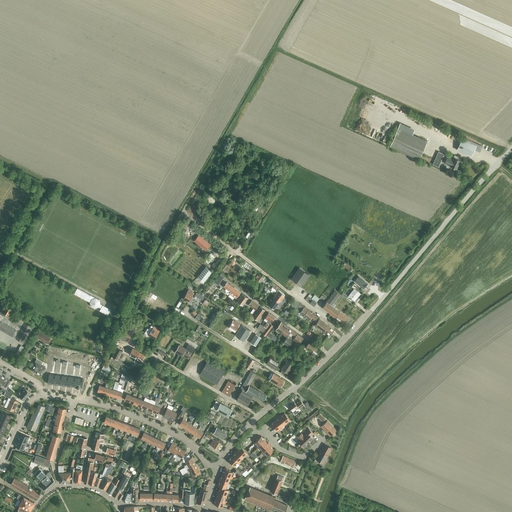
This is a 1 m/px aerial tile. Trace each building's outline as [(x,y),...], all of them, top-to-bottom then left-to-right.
[(390,146),(419,159),(427,140),(399,128),(390,146)] [(462,138),(457,149),(471,156),(474,149),(476,150),(476,148),(480,150),(482,145),(467,139),(466,140),(462,138)] [(433,164),(435,165),(437,160),(441,161),(444,154),(438,151),(435,159),(433,164)] [(461,160),(460,160),(461,158),(454,154),(452,159),(447,157),(444,163),(450,165),(449,166),(457,169),(461,160)] [(205,249),(210,244),(198,235),(194,240),(205,249)] [(218,252),(211,262),(217,266),(223,256),(218,252)] [(206,266),(197,277),(203,282),(212,271),(206,266)] [(306,279),(307,280),(310,275),(299,267),(291,279),(301,286),(306,279)] [(260,273),(254,281),(258,284),(259,283),(262,286),(263,285),(262,284),(263,283),(263,284),(264,282),(261,280),(264,276),(260,273)] [(359,276),(355,281),(363,288),(367,283),(359,276)] [(227,282),(223,286),(231,291),(229,293),(236,298),(240,292),(227,282)] [(266,287),(261,293),(262,296),(264,294),(265,294),(268,292),(266,291),(268,289),(269,289),(271,288),(272,289),(271,290),(274,293),(276,291),(279,288),(271,282),(268,286),(267,287),(266,287)] [(343,292),(342,294),(346,298),(347,297),(349,299),(351,300),(352,298),(354,300),(360,293),(357,291),(360,288),(354,283),(352,286),(354,288),(348,296),(343,292)] [(96,298),(91,299),(89,298),(91,295),(77,288),(74,293),(90,302),(91,306),(95,308),(99,307),(101,308),(99,310),(108,315),(111,309),(100,304),(99,300),(96,298)] [(183,298),(188,302),(194,293),(188,290),(183,298)] [(273,298),(269,304),(274,309),(285,294),(279,290),(273,298)] [(340,312),(334,308),(337,305),(334,303),(340,295),(335,291),(322,307),(342,323),(346,317),(340,312)] [(242,293),(237,300),(243,305),(248,297),(242,293)] [(309,294),(305,299),(314,306),(319,298),(314,294),(313,297),(309,294)] [(251,300),(248,304),(253,308),(250,312),(252,313),(255,310),(259,305),(251,300)] [(319,318),(299,303),(293,312),(297,315),(295,318),(309,330),(314,324),(319,318)] [(0,319),(5,323),(8,317),(5,315),(8,310),(0,304),(0,319)] [(259,306),(252,316),(257,320),(265,310),(260,306),(259,306)] [(274,317),(268,313),(264,318),(267,320),(266,322),(269,324),(274,317)] [(0,319),(0,328),(12,335),(12,334),(16,337),(22,341),(31,325),(25,322),(26,321),(16,316),(13,321),(12,321),(8,318),(8,317),(5,323),(0,319)] [(319,318),(314,324),(314,325),(323,332),(324,331),(330,335),(334,329),(319,317),(319,318)] [(228,327),(235,331),(240,324),(233,320),(228,327)] [(281,333),(286,326),(281,322),(276,329),(281,333)] [(270,323),(266,328),(262,333),(265,335),(264,335),(265,333),(266,334),(273,326),(273,325),(270,323)] [(260,324),(257,328),(260,330),(263,332),(266,328),(260,324)] [(148,335),(154,338),(159,330),(151,325),(149,329),(151,330),(148,335)] [(235,335),(243,340),(250,330),(242,325),(235,335)] [(286,337),(292,330),(286,326),(281,333),(286,337)] [(123,329),(120,334),(129,340),(132,334),(123,329)] [(292,330),(286,337),(282,342),(288,346),(291,341),(293,342),(294,342),(295,341),(299,344),(303,338),(292,330)] [(36,336),(47,343),(50,338),(39,331),(36,336)] [(256,334),(250,342),(251,343),(255,345),(261,337),(256,334)] [(316,354),(320,350),(309,341),(305,347),(311,351),(312,351),(313,351),(311,353),(315,356),(316,354)] [(109,360),(115,363),(122,350),(121,350),(123,346),(117,342),(115,346),(116,347),(109,360)] [(182,355),(188,359),(195,347),(188,343),(185,348),(179,344),(174,352),(181,356),(182,355)] [(15,353),(19,355),(24,347),(21,345),(15,353)] [(129,354),(141,360),(145,354),(132,347),(129,354)] [(266,363),(275,369),(279,363),(270,357),(266,363)] [(245,366),(249,369),(254,361),(250,358),(245,366)] [(280,372),(286,376),(287,373),(294,363),(288,358),(281,368),(282,369),(280,372)] [(40,364),(41,362),(36,359),(35,361),(31,369),(41,375),(46,367),(40,364)] [(199,374),(216,384),(225,371),(207,360),(199,374)] [(100,372),(107,376),(109,373),(108,372),(111,367),(104,364),(100,372)] [(259,398),(263,400),(266,395),(249,385),(256,374),(250,371),(240,388),(242,389),(236,400),(246,406),(252,395),(258,399),(259,398)] [(273,373),(269,380),(275,384),(275,383),(280,386),(284,380),(273,373)] [(49,374),(47,383),(54,384),(56,375),(49,374)] [(76,377),(75,387),(82,388),(83,378),(76,377)] [(221,392),(228,396),(235,385),(228,380),(221,392)] [(115,396),(119,383),(119,382),(115,381),(113,389),(111,388),(109,394),(115,396)] [(109,394),(111,388),(111,386),(106,384),(105,386),(103,393),(109,394)] [(118,384),(115,396),(121,398),(123,389),(121,388),(122,385),(118,384)] [(28,388),(27,390),(24,387),(21,391),(20,390),(18,393),(19,395),(24,399),(31,391),(28,388)] [(130,402),(132,396),(127,393),(124,399),(130,402)] [(135,404),(138,398),(132,396),(130,402),(135,404)] [(7,407),(13,410),(18,401),(11,398),(7,407)] [(141,406),(144,400),(138,398),(135,404),(141,406)] [(147,408),(149,402),(144,400),(141,406),(147,408)] [(155,405),(152,411),(158,413),(160,407),(162,404),(158,403),(158,402),(156,401),(155,405)] [(300,410),(299,408),(304,404),(301,401),(296,404),(294,402),(288,406),(293,412),(295,414),(300,410)] [(312,407),(307,401),(304,403),(310,411),(313,409),(312,407)] [(152,411),(155,405),(149,402),(147,408),(152,411)] [(216,410),(227,416),(231,409),(220,403),(216,410)] [(31,419),(27,427),(34,430),(38,422),(41,414),(45,406),(39,404),(36,412),(35,414),(33,413),(31,419)] [(168,406),(163,416),(168,418),(172,410),(173,407),(168,404),(168,406)] [(59,407),(57,417),(64,418),(66,409),(59,407)] [(172,410),(168,418),(173,420),(177,412),(172,410)] [(0,418),(8,422),(11,415),(2,411),(0,415),(0,418)] [(279,417),(285,424),(290,420),(284,413),(279,417)] [(110,424),(112,418),(106,416),(104,422),(110,424)] [(57,417),(55,426),(62,428),(64,418),(57,417)] [(279,417),(275,420),(280,427),(281,427),(285,424),(279,417)] [(184,427),(188,422),(183,418),(179,424),(184,427)] [(274,421),(270,424),(271,426),(272,428),(275,431),(279,429),(280,431),(282,429),(281,427),(280,427),(275,420),(274,421)] [(321,426),(330,435),(336,430),(327,420),(321,426)] [(189,430),(193,425),(188,422),(184,427),(189,430)] [(194,434),(198,428),(193,425),(189,430),(194,434)] [(134,426),(132,432),(138,435),(140,429),(134,426)] [(222,429),(222,430),(214,426),(211,432),(223,439),(227,433),(225,432),(226,431),(222,429)] [(304,447),(313,438),(311,435),(313,433),(308,427),(305,430),(307,432),(303,435),(301,433),(298,436),(300,439),(297,441),(304,447)] [(198,428),(194,434),(199,437),(203,432),(198,428)] [(52,429),(50,436),(59,439),(61,432),(52,429)] [(100,442),(102,443),(104,434),(96,432),(94,436),(91,448),(98,450),(100,442)] [(146,440),(149,435),(144,432),(141,438),(146,440)] [(20,433),(17,439),(26,443),(29,437),(20,433)] [(208,434),(206,436),(210,438),(211,438),(213,439),(210,445),(217,449),(221,442),(214,438),(214,437),(208,434)] [(152,443),(155,437),(149,435),(146,440),(152,443)] [(50,436),(48,443),(57,446),(59,439),(50,436)] [(258,446),(265,440),(261,436),(254,442),(257,445),(258,446)] [(78,446),(79,447),(85,448),(87,441),(87,438),(81,437),(78,446)] [(157,446),(160,440),(155,437),(152,443),(157,446)] [(17,439),(15,446),(23,450),(26,443),(17,439)] [(160,440),(157,446),(163,449),(166,443),(160,440)] [(262,451),(269,445),(265,440),(258,446),(257,445),(255,447),(257,449),(259,447),(262,451)] [(48,443),(46,449),(55,452),(57,446),(48,443)] [(124,452),(129,454),(133,445),(128,443),(124,452)] [(169,463),(178,447),(172,443),(169,448),(167,447),(165,451),(166,452),(168,450),(172,452),(169,458),(172,459),(169,463)] [(328,455),(327,454),(331,447),(325,444),(321,451),(320,450),(315,458),(323,463),(328,455)] [(269,445),(262,451),(267,456),(273,449),(269,445)] [(236,451),(243,457),(247,453),(241,446),(236,451)] [(172,459),(169,463),(171,464),(172,463),(174,460),(175,458),(177,455),(181,457),(182,457),(183,459),(189,454),(188,454),(186,452),(185,451),(178,447),(172,459)] [(257,458),(260,456),(254,448),(251,451),(257,458)] [(46,449),(44,456),(53,459),(55,452),(46,449)] [(106,454),(118,457),(119,454),(114,452),(115,451),(107,449),(106,454)] [(236,451),(232,455),(239,461),(243,457),(236,451)] [(95,458),(95,459),(100,460),(99,463),(101,463),(103,456),(96,454),(95,458)] [(185,467),(180,470),(181,472),(186,469),(189,467),(189,468),(196,464),(192,457),(190,457),(189,454),(183,459),(183,460),(184,462),(185,461),(187,464),(184,465),(185,467)] [(34,455),(32,461),(34,462),(34,460),(37,461),(36,462),(46,466),(48,466),(49,464),(50,460),(44,458),(36,455),(34,455)] [(232,455),(228,459),(234,466),(237,463),(239,465),(241,463),(239,461),(232,455)] [(294,466),(296,460),(283,455),(281,461),(294,466)] [(97,476),(94,484),(99,486),(100,482),(102,483),(106,477),(104,475),(112,460),(111,460),(112,458),(108,456),(106,460),(110,461),(110,463),(109,463),(108,464),(107,464),(105,467),(102,474),(101,474),(100,477),(97,476)] [(92,470),(93,466),(95,459),(95,458),(89,457),(84,482),(89,483),(92,470)] [(106,477),(102,483),(100,487),(106,490),(112,480),(111,479),(113,476),(109,473),(111,469),(116,462),(112,460),(104,475),(106,477)] [(196,464),(189,468),(193,474),(194,474),(196,476),(201,473),(196,464)] [(70,482),(71,472),(66,472),(66,470),(64,470),(64,465),(58,465),(59,482),(70,482)] [(92,470),(89,483),(94,484),(97,476),(98,472),(95,471),(96,470),(97,467),(95,467),(93,466),(92,470)] [(230,477),(231,476),(233,472),(224,468),(222,474),(230,477)] [(41,470),(37,475),(39,477),(42,480),(43,481),(42,483),(39,486),(40,486),(44,491),(46,490),(56,481),(52,477),(53,477),(48,472),(46,474),(44,472),(41,470)] [(123,475),(120,480),(112,494),(120,500),(123,494),(120,493),(122,490),(123,490),(131,474),(125,470),(123,475)] [(233,477),(231,476),(230,477),(222,474),(220,479),(228,483),(230,478),(233,479),(233,477)] [(276,478),(270,491),(272,491),(271,495),(274,496),(275,493),(277,494),(282,480),(283,477),(278,474),(276,478)] [(11,484),(36,500),(41,494),(15,477),(11,484)] [(112,494),(120,480),(117,478),(114,483),(111,482),(106,491),(112,494)] [(220,479),(217,485),(220,486),(226,489),(226,488),(228,483),(220,479)] [(133,487),(135,487),(135,486),(136,482),(133,482),(133,486),(131,486),(131,492),(126,492),(123,500),(124,501),(132,501),(132,494),(133,487)] [(196,495),(195,502),(204,504),(208,488),(204,486),(203,489),(200,489),(199,495),(196,495)] [(220,486),(218,492),(226,496),(229,490),(226,488),(226,489),(220,486)] [(249,486),(244,499),(270,509),(270,510),(274,511),(275,508),(283,511),(284,511),(287,505),(274,500),(275,496),(274,496),(271,495),(249,486)] [(185,489),(184,497),(184,502),(194,503),(194,492),(190,492),(191,490),(185,489)] [(216,498),(224,501),(223,503),(226,504),(227,502),(227,501),(224,500),(226,496),(218,492),(216,497),(216,498)] [(19,505),(20,505),(30,511),(34,502),(19,493),(17,497),(22,500),(19,505)] [(216,498),(214,503),(222,507),(223,503),(224,501),(216,498)]
